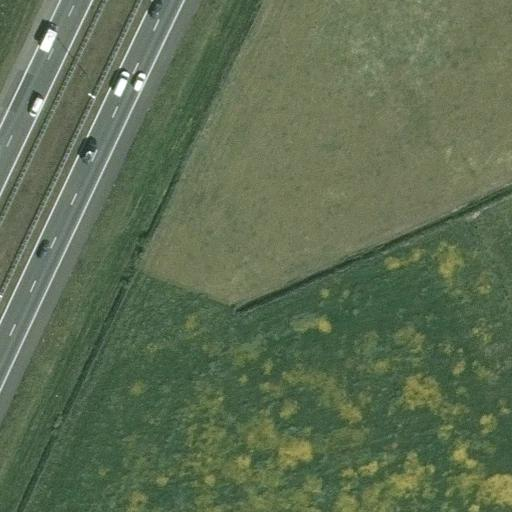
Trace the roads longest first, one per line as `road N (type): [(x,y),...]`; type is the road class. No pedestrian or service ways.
road 1 (motorway): [(0,364),(172,0)]
road 2 (motorway): [(76,0),(0,161)]
